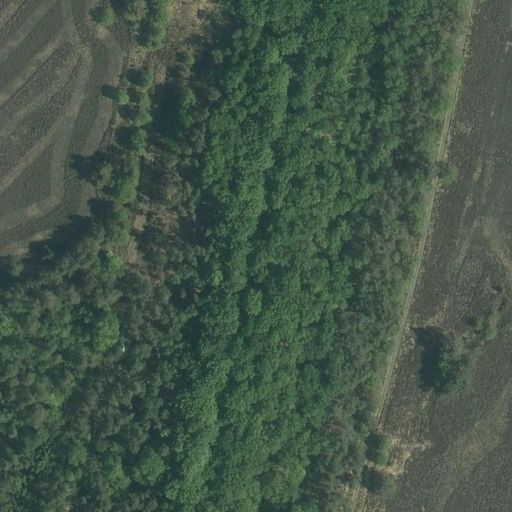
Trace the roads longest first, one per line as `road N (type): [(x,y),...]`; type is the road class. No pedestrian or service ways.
road 1 (unknown): [(470,0),(423,236),(354,511)]
road 2 (secondary): [(194,511),(307,0)]
